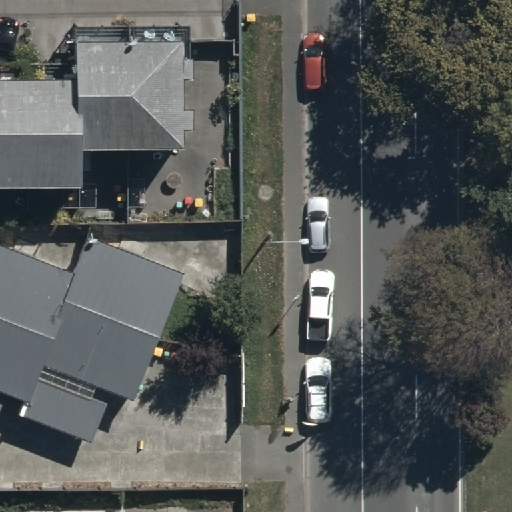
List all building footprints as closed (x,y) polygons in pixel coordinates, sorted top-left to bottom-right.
[(83,42),(84,158),(187,157),(186,41),(83,42)] [(0,79),(0,195),(83,195),(82,79),(0,79)] [(181,278),(92,246),(46,374),(135,406),(181,278)] [(73,278),(0,252),(0,396),(27,406),(73,278)] [(89,450),(107,409),(42,382),(25,423),(89,450)]
